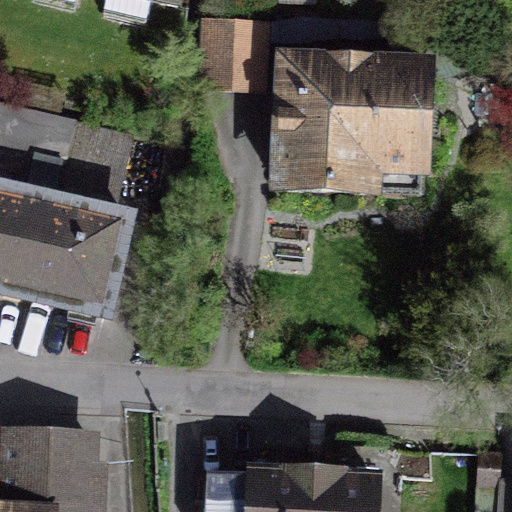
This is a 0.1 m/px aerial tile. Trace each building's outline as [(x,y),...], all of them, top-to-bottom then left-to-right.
[(33,0),(33,3),(75,13),(77,0),(108,0),(104,20),(146,29),(153,2),(178,8),(179,0),(33,0)] [(268,90),(269,25),(207,24),(206,88),(268,90)] [(433,74),(289,66),(282,196),(425,204),(433,74)] [(0,292),(106,317),(128,224),(54,207),(64,162),(123,176),(132,137),(0,106),(0,292)] [(0,452),(0,511),(88,511),(90,455),(0,452)] [(211,511),(374,511),(376,484),(342,483),(343,456),(291,454),(289,482),(213,479),(211,511)] [(502,456),(477,455),(476,480),(500,481),(502,456)]
